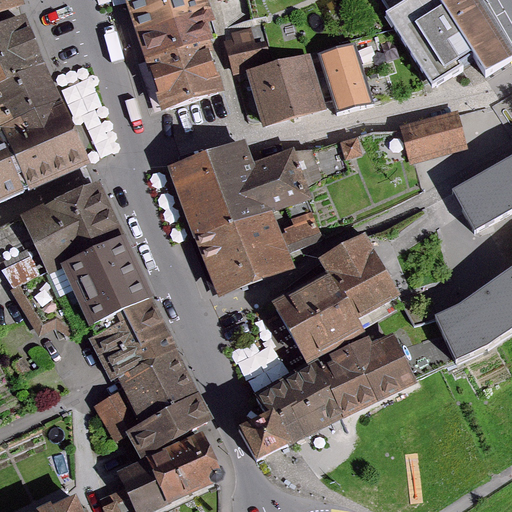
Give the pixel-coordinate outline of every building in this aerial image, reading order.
[(0,0),(0,16),(23,11),(19,0),(0,0)] [(131,0),(127,1),(135,33),(212,13),(208,0),(131,0)] [(465,0),(380,0),(378,2),(441,94),(464,78),(472,72),(482,83),(507,68),(465,0)] [(212,13),(135,33),(142,63),(220,43),(212,13)] [(0,98),(50,78),(27,26),(0,37),(0,98)] [(250,33),(229,39),(238,74),(248,71),(273,64),(267,44),(254,48),(250,33)] [(220,43),(142,63),(159,115),(233,90),(220,43)] [(355,44),(320,54),(338,113),(373,103),(355,44)] [(273,64),(248,71),(263,127),(325,110),(310,54),(273,64)] [(0,98),(0,116),(57,95),(50,78),(0,98)] [(57,95),(0,116),(0,140),(65,113),(57,95)] [(0,140),(0,208),(30,196),(91,173),(89,168),(65,113),(0,140)] [(458,114),(402,131),(413,165),(468,148),(458,114)] [(357,137),(340,142),(346,161),(363,155),(357,137)] [(246,142),(170,170),(197,244),(280,213),(311,202),(302,178),(264,192),(246,142)] [(511,157),(454,195),(477,235),(511,214),(511,274),(461,310),(437,321),(458,363),(489,349),(511,332),(511,157)] [(126,248),(99,192),(0,229),(0,263),(17,293),(126,248)] [(289,237),(212,269),(224,293),(300,261),(298,256),(333,241),(319,208),(292,219),(298,234),(289,237)] [(280,213),(197,244),(212,269),(289,237),(280,213)] [(367,235),(323,259),(330,272),(356,320),(400,296),(367,235)] [(126,248),(17,293),(46,335),(66,330),(85,341),(94,338),(156,310),(126,248)] [(330,272),(274,303),(306,361),(362,330),(356,320),(330,272)] [(169,337),(156,310),(94,338),(110,365),(118,385),(178,357),(169,337)] [(393,335),(322,369),(346,417),(417,382),(393,335)] [(178,357),(118,385),(122,395),(97,408),(116,447),(136,436),(200,401),(178,357)] [(322,369),(320,364),(261,394),(272,417),(287,446),(346,417),(322,369)] [(200,401),(136,436),(149,463),(213,428),(200,401)] [(254,426),(236,435),(253,468),(272,459),(289,450),(287,446),(272,417),(254,426)] [(151,511),(223,481),(208,448),(159,469),(159,474),(122,490),(127,501),(104,511),(151,511)] [(88,511),(81,497),(53,511),(88,511)]
